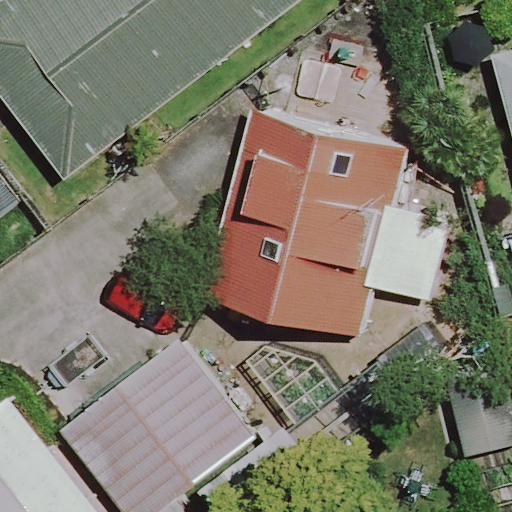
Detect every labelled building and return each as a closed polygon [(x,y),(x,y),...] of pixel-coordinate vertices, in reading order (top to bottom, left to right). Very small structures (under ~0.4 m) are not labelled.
[(316,0),(21,0),(0,16),(0,91),(70,184),(232,63),(316,0)] [(511,63),(497,67),(511,121),(511,63)] [(411,155),(260,112),(207,303),(357,345),(411,155)] [(0,221),(17,208),(0,185),(0,221)] [(166,511),(258,445),(186,347),(67,433),(124,511),(166,511)]
